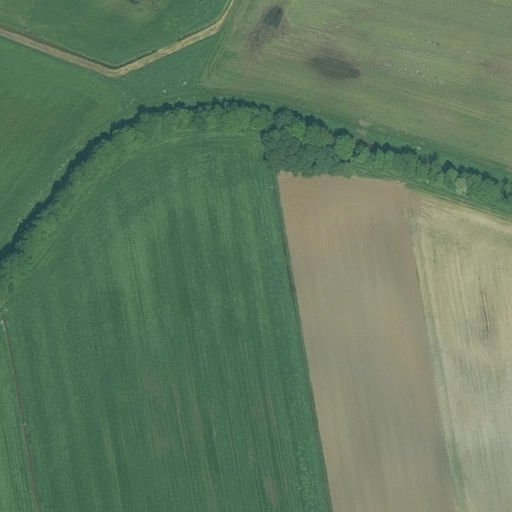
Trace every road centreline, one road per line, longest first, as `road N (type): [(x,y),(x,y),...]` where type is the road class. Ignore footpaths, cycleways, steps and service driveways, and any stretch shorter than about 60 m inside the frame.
road 1 (track): [(511,181),(258,103),(194,100),(137,114)]
road 2 (track): [(137,114),(81,149),(0,249)]
